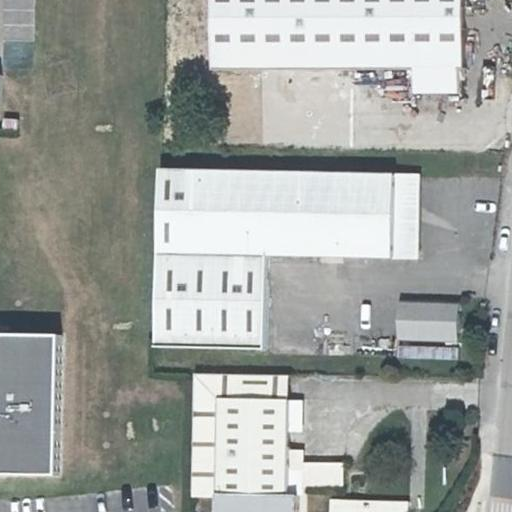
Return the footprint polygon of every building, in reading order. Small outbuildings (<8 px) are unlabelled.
[(219,0),(220,70),(421,70),(421,94),(467,94),(467,68),(473,68),(472,0),(219,0)] [(169,169),(166,283),(165,345),(274,348),(276,253),(426,257),(427,176),(169,169)] [(0,476),(67,477),(69,338),(0,335),(0,476)] [(296,376),(200,375),(198,496),(224,496),(295,497),(295,450),(296,433),(296,401),(296,376)] [(307,401),(296,401),(296,433),(307,433),(307,401)] [(309,450),(295,450),(295,497),(305,497),(305,488),(347,489),(347,463),(309,463),(309,450)] [(295,497),(224,496),(223,511),(304,511),(305,497),(295,497)] [(412,511),(413,503),(335,499),(334,511),(412,511)]
